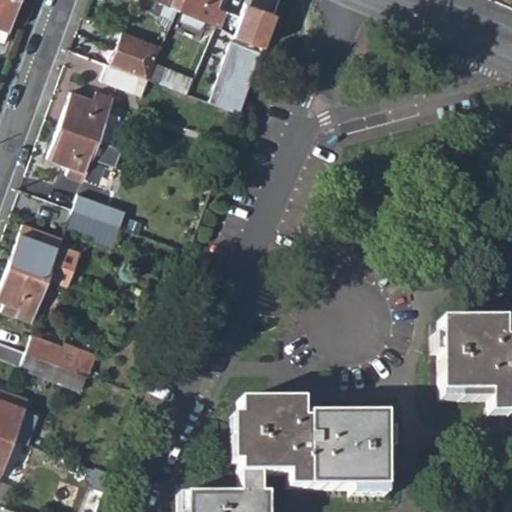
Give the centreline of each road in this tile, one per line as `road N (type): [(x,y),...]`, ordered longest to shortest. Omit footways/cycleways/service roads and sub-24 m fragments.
road 1 (residential): [(234,277),(126,511)]
road 2 (residential): [(307,311),(314,346),(340,361),(370,353),(384,330),(375,297),(351,284),(328,288)]
road 3 (residential): [(346,112),(456,73),(485,38)]
road 4 (residential): [(297,130),(234,277)]
road 5 (residential): [(8,143),(60,0)]
